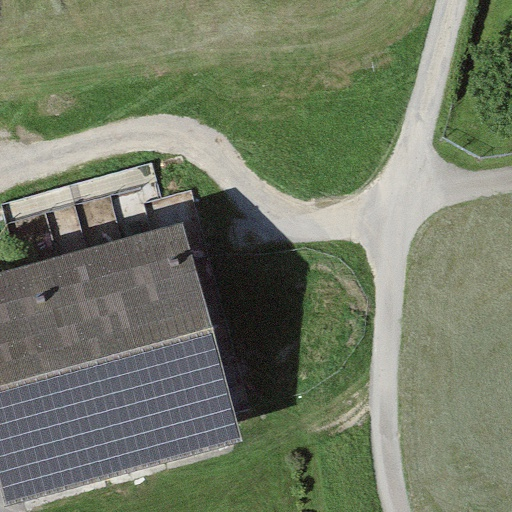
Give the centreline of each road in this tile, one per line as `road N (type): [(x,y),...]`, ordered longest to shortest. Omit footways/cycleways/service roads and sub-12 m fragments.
road 1 (unknown): [(385,433),(278,431),(232,242),(308,241),(404,194)]
road 2 (track): [(404,194),(453,0)]
